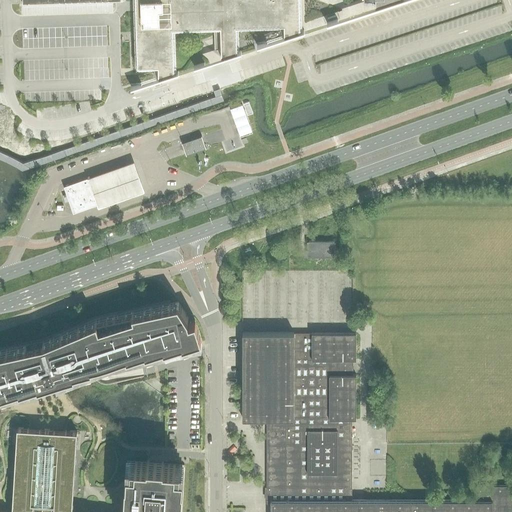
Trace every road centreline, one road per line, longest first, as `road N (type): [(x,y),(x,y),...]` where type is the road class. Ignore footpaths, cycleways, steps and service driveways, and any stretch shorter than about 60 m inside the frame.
road 1 (primary): [(208,229),(511,121)]
road 2 (primary): [(511,95),(224,197)]
road 3 (primary): [(224,197),(3,275)]
road 4 (unclassified): [(209,314),(215,511)]
road 5 (primary): [(0,304),(130,258)]
